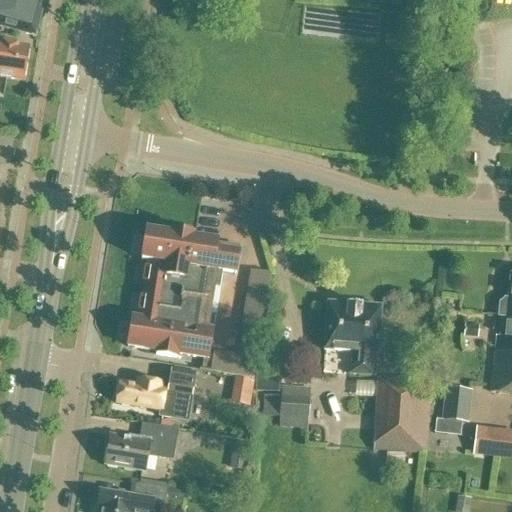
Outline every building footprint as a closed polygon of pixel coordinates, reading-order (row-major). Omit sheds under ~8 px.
[(0,0),(0,30),(32,39),(43,0),(0,0)] [(0,79),(23,83),(28,49),(16,47),(16,46),(1,43),(1,45),(0,44),(0,79)] [(214,252),(215,244),(144,232),(139,261),(147,263),(138,319),(130,319),(125,347),(206,361),(220,274),(234,276),(237,256),(214,252)] [(250,402),(270,275),(249,272),(236,357),(212,353),(209,375),(235,379),(231,399),(250,402)] [(498,306),(490,394),(511,396),(511,275),(510,276),(507,302),(505,301),(498,306)] [(348,356),(346,377),(374,379),(379,309),(325,305),(322,354),(348,356)] [(478,326),(464,325),(463,339),(477,340),(478,326)] [(258,361),(256,376),(277,378),(278,363),(258,361)] [(119,385),(116,404),(136,407),(138,411),(142,411),(146,408),(158,411),(157,418),(174,420),(187,423),(192,397),(191,397),(195,373),(170,369),(166,393),(157,391),(158,386),(137,383),(136,388),(119,385)] [(426,435),(429,398),(425,398),(426,385),(377,381),(372,453),(420,456),(422,435),(426,435)] [(280,388),(280,398),(278,419),(285,420),(285,428),(306,429),(309,390),(280,388)] [(440,423),(468,426),(471,393),(443,390),(440,423)] [(278,419),(280,398),(263,396),(262,418),(278,419)] [(144,427),(143,431),(141,440),(127,438),(127,441),(108,438),(104,466),(122,469),(122,471),(133,473),(134,471),(145,472),(147,458),(172,462),(177,432),(144,427)] [(511,433),(487,430),(486,437),(476,436),(474,455),(484,456),(484,459),(511,462),(511,452),(511,433)] [(234,446),(232,459),(248,461),(250,449),(234,446)] [(133,485),(133,489),(132,489),(130,497),(98,492),(95,509),(100,510),(99,511),(141,511),(142,505),(162,508),(165,491),(133,485)] [(457,498),(454,511),(468,511),(471,500),(457,498)]
